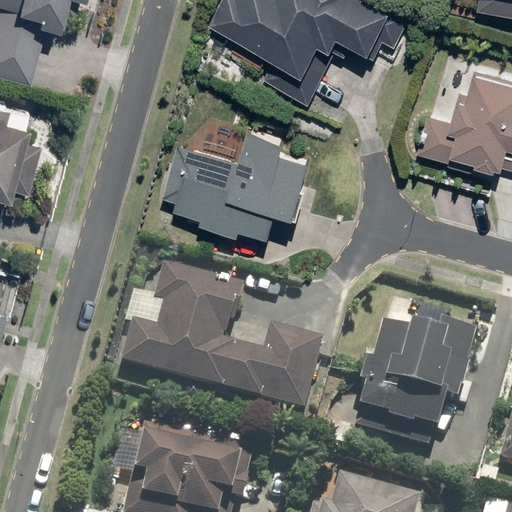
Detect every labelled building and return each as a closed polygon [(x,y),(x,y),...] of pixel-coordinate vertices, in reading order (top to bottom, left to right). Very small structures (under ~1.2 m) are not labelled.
[(0,0),(0,71),(31,80),(49,20),(61,23),(67,0),(0,0)] [(358,44),(390,59),(414,9),(395,0),(221,0),(211,21),(238,34),(231,50),(263,65),(271,49),(277,52),(264,78),(313,101),(324,79),(307,70),(324,36),(336,42),(342,28),(361,37),(358,44)] [(431,110),(421,148),(511,170),(511,70),(481,63),(474,90),(463,87),(456,116),(431,110)] [(0,190),(11,193),(29,120),(5,114),(7,106),(0,104),(0,190)] [(303,206),(314,155),(289,150),(292,133),(253,125),(247,152),(179,138),(170,183),(181,185),(177,205),(204,211),(202,219),(244,228),(245,221),(276,228),(281,202),(303,206)] [(132,325),(122,361),(306,412),(325,341),(269,325),(262,349),(226,339),(235,306),(240,307),(246,288),(164,265),(161,278),(148,275),(143,293),(133,290),(124,323),(132,325)] [(386,320),(356,430),(434,451),(448,399),(460,402),(479,331),(444,321),(441,331),(414,324),(413,328),(386,320)] [(511,419),(501,462),(511,464),(511,419)] [(241,442),(213,436),(212,440),(143,426),(125,511),(222,511),(225,498),(233,499),(240,465),(251,467),(255,449),(240,446),(241,442)] [(484,460),(452,447),(443,471),(474,484),(484,460)] [(418,511),(422,499),(342,480),(335,510),(312,504),(309,511),(418,511)]
